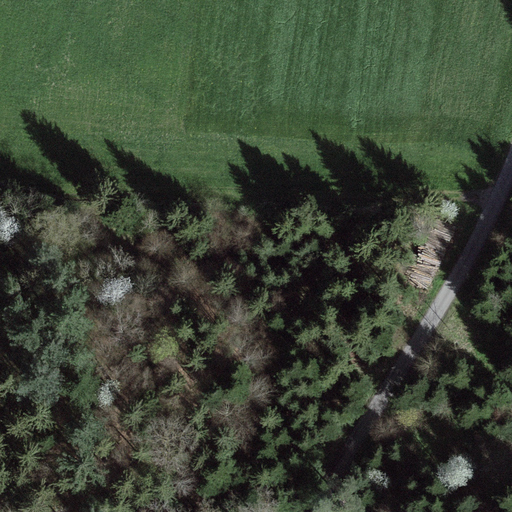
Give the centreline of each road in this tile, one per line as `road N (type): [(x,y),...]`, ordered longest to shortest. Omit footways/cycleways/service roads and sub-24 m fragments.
road 1 (track): [(0,181),(489,203)]
road 2 (unclassified): [(511,143),(445,299),(313,511)]
